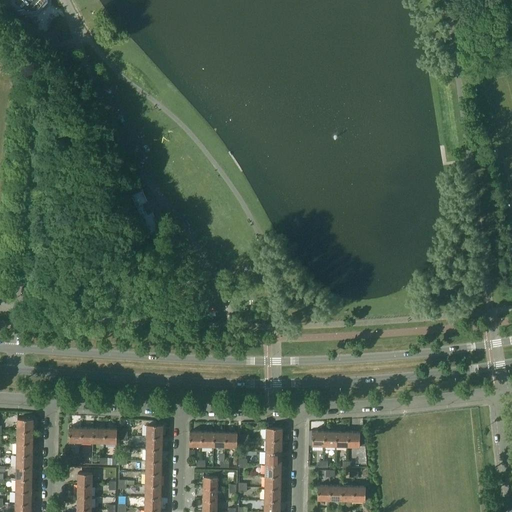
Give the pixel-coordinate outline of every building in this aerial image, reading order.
[(48,1),(47,0),(6,0),(7,3),(11,3),(23,13),(38,12),(48,1)] [(126,185),(149,235),(160,229),(152,212),(147,215),(141,204),(147,202),(142,191),(143,190),(137,179),(126,185)] [(17,418),(17,431),(33,431),(33,418),(17,418)] [(147,424),(146,436),(162,437),(162,424),(147,424)] [(68,441),(81,441),(81,427),(69,427),(68,441)] [(93,427),(81,427),(81,441),(93,442),(93,427)] [(105,428),(93,427),(93,442),(104,442),(105,428)] [(266,427),(266,439),(281,440),(282,427),(266,427)] [(117,428),(105,428),(104,442),(116,442),(117,428)] [(311,445),(323,445),(324,431),(312,430),(311,445)] [(33,431),(17,431),(17,443),(32,443),(33,431)] [(189,445),(201,445),(202,431),(189,431),(189,445)] [(213,431),(202,431),(201,445),(213,446),(213,431)] [(225,432),(213,431),(213,446),(224,446),(225,432)] [(335,431),(324,431),(323,445),(335,445),(335,431)] [(347,431),(335,431),(335,445),(347,445),(347,431)] [(359,431),(347,431),(347,445),(359,446),(359,431)] [(237,432),(225,432),(224,446),(237,446),(237,432)] [(162,437),(146,436),(146,449),(162,449),(162,437)] [(281,440),(266,439),(265,452),(281,452),(281,440)] [(32,443),(17,443),(16,455),(32,455),(32,443)] [(162,449),(146,449),(146,461),(161,461),(162,449)] [(281,452),(265,452),(265,464),(281,464),(281,452)] [(32,455),(16,455),(16,467),(32,467),(32,455)] [(161,461),(146,461),(145,473),(161,473),(161,461)] [(281,464),(265,464),(265,476),(280,476),(281,464)] [(32,467),(16,467),(16,479),(31,479),(32,467)] [(78,472),(77,485),(92,485),(92,472),(78,472)] [(161,473),(145,473),(145,485),(161,485),(161,473)] [(203,475),(203,488),(217,488),(217,476),(203,475)] [(280,476),(265,476),(264,488),(280,488),(280,476)] [(31,479),(16,479),(15,491),(31,491),(31,479)] [(92,485),(77,485),(77,497),(91,497),(92,485)] [(161,485),(145,485),(145,497),(160,497),(161,485)] [(317,499),(329,499),(330,485),(317,485),(317,499)] [(342,485),(330,485),(329,499),(341,500),(342,485)] [(353,486),(342,485),(341,500),(353,500),(353,486)] [(365,486),(353,486),(353,500),(365,500),(365,486)] [(217,488),(203,488),(203,499),(217,500),(217,488)] [(280,488),(264,488),(264,500),(280,500),(280,488)] [(31,491),(15,491),(15,503),(31,504),(31,491)] [(91,497),(77,497),(77,508),(91,509),(91,497)] [(160,497),(145,497),(144,509),(160,509),(160,497)] [(217,500),(203,499),(202,511),(216,511),(217,500)] [(279,511),(280,500),(264,500),(264,511),(277,511),(279,511)] [(30,511),(31,504),(15,503),(14,511),(30,511)]
